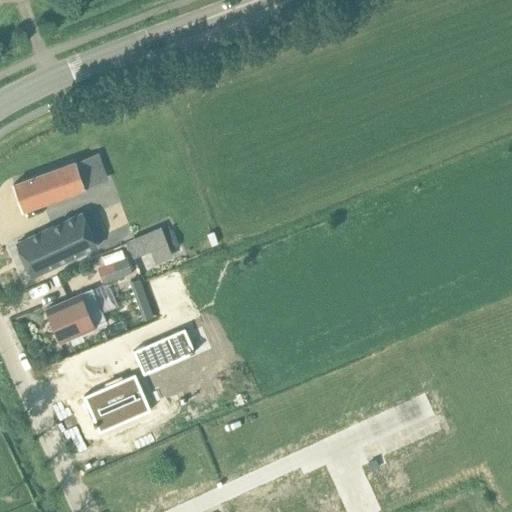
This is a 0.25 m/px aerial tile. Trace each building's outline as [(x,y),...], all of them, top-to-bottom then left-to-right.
[(23,211),(85,188),(106,180),(96,151),(13,182),(23,211)] [(29,271),(31,275),(97,244),(82,212),(15,243),(18,248),(28,271),(29,271)] [(127,237),(133,256),(147,251),(151,264),(172,257),(163,226),(127,237)] [(126,256),(97,267),(103,283),(132,272),(126,256)] [(60,342),(94,327),(106,322),(92,288),(46,308),(60,342)] [(133,349),(142,372),(193,351),(184,327),(133,349)] [(134,373),(83,395),(99,431),(150,409),(134,373)]
